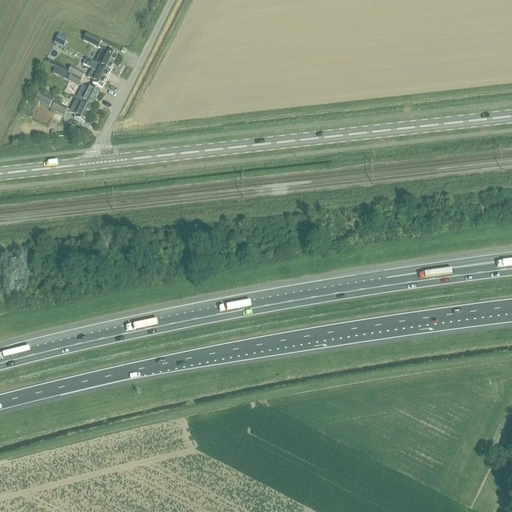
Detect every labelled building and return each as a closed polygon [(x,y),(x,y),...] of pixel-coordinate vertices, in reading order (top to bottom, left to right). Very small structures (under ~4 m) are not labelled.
[(83,42),(98,49),(101,42),(87,35),(83,42)] [(57,39),(54,44),(63,49),(66,44),(57,39)] [(100,52),(94,65),(110,73),(118,57),(101,49),(100,52)] [(93,81),(91,84),(102,89),(110,73),(94,65),(85,61),(83,66),(91,70),(87,78),(93,81)] [(68,74),(71,75),(81,81),(84,75),(71,69),(68,74)] [(78,87),(81,81),(71,75),(68,81),(78,87)] [(82,87),(75,100),(92,108),(100,93),(89,88),(88,90),(82,87)] [(35,102),(49,110),(54,101),(39,93),(35,102)] [(92,108),(75,100),(69,113),(75,116),(73,119),(84,124),(92,108)] [(55,103),(51,110),(50,112),(62,118),(63,116),(67,109),(55,103)]
